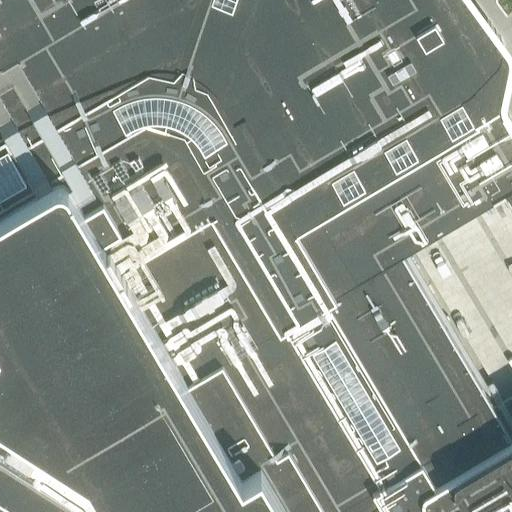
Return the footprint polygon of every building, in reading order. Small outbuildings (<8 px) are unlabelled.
[(460,511),(500,488),(505,485),(511,480),(511,469),(505,471),(450,481),(438,483),(437,483),(436,483),(435,483),(435,482),(433,480),(428,472),(425,474),(403,436),(402,435),(402,434),(390,413),(389,413),(388,412),(390,411),(389,411),(391,410),(378,389),(377,390),(376,391),(375,390),(374,388),(385,381),(374,363),(363,369),(362,367),(349,346),(348,344),(349,343),(348,342),(349,341),(338,323),(336,323),(336,322),(335,323),(334,322),(334,321),(336,320),(323,298),(321,300),(321,299),(320,298),(319,297),(307,272),(309,272),(298,252),(297,253),(282,226),(408,152),(428,139),(452,125),(455,129),(475,117),(473,113),(483,107),(483,106),(480,102),(481,101),(482,101),(482,100),(482,99),(482,98),(482,97),(482,96),(482,95),(481,94),(480,93),(479,93),(478,92),(477,92),(476,92),(476,93),(475,93),(472,89),(472,88),(462,94),(460,95),(454,99),(452,100),(420,119),(416,112),(410,116),(414,123),(387,138),(386,136),(368,147),(369,149),(309,185),(305,187),(300,188),(296,189),(291,189),(286,188),(282,186),(278,184),(274,181),(271,178),(269,174),(267,170),(269,169),(254,140),(252,141),(237,113),(220,83),(218,84),(216,79),(214,73),(213,67),(214,62),(215,56),(216,51),(219,45),(237,14),(238,12),(239,10),(240,7),(241,5),(242,3),(242,0),(197,0),(194,33),(193,39),(191,44),(188,49),(185,54),(180,58),(176,61),(170,63),(154,69),(109,87),(64,106),(34,120),(19,128),(4,135),(0,136),(0,511),(460,511)] [(0,0),(0,11),(5,9),(7,8),(20,0),(0,0)] [(20,0),(7,8),(64,106),(109,87),(57,0),(20,0)] [(57,0),(109,87),(154,69),(170,63),(176,61),(180,58),(185,54),(188,49),(191,44),(193,39),(194,33),(197,0),(57,0)] [(214,62),(213,67),(214,73),(216,79),(218,84),(220,83),(237,113),(363,40),(338,0),(242,0),(242,3),(241,5),(240,7),(239,10),(238,12),(237,14),(219,45),(216,51),(215,56),(214,62)] [(338,0),(363,40),(410,116),(416,112),(384,58),(414,40),(472,4),(468,0),(338,0)] [(472,4),(414,40),(452,100),(454,99),(460,95),(462,94),(472,88),(485,75),(499,61),(501,59),(503,56),(504,54),(504,50),(504,47),(504,43),(503,40),(501,37),(476,2),(475,1),(472,4)] [(5,9),(0,11),(0,60),(34,120),(64,106),(7,8),(5,9)] [(363,40),(237,113),(252,141),(254,140),(269,169),(267,170),(269,174),(271,178),(274,181),(278,184),(282,186),(286,188),(291,189),(296,189),(300,188),(305,187),(309,185),(369,149),(368,147),(386,136),(387,138),(414,123),(410,116),(363,40)] [(414,40),(384,58),(416,112),(420,119),(452,100),(414,40)] [(0,128),(4,135),(19,128),(34,120),(0,60),(0,128)] [(452,125),(428,139),(451,178),(474,164),(493,197),(495,196),(500,193),(502,192),(503,191),(511,185),(511,119),(499,97),(483,106),(483,107),(473,113),(475,117),(455,129),(452,125)] [(428,139),(408,152),(450,223),(493,197),(474,164),(451,178),(428,139)] [(408,152),(282,226),(297,253),(298,252),(309,272),(307,272),(319,297),(320,298),(321,299),(402,251),(403,250),(448,224),(450,223),(408,152)] [(511,185),(503,191),(511,205),(511,185)] [(402,251),(321,299),(321,300),(323,298),(336,320),(334,321),(334,322),(417,273),(416,272),(403,250),(402,251)] [(417,273),(334,322),(335,323),(336,322),(336,323),(338,323),(349,341),(348,342),(349,343),(348,344),(349,346),(431,297),(430,295),(417,273)] [(431,297),(349,346),(362,367),(444,318),(443,317),(431,297)] [(444,318),(362,367),(363,369),(374,363),(385,381),(374,388),(375,390),(410,369),(424,392),(471,364),(470,363),(444,318)] [(424,392),(389,413),(390,413),(402,434),(402,435),(403,436),(485,388),(471,364),(424,392)] [(410,369),(375,390),(376,391),(377,390),(378,389),(391,410),(389,411),(390,411),(388,412),(389,413),(424,392),(410,369)] [(485,388),(403,436),(425,474),(428,472),(507,426),(500,414),(497,409),(493,401),(485,388)] [(511,406),(511,389),(493,401),(500,414),(511,406)] [(507,426),(428,472),(433,480),(435,482),(435,483),(436,483),(437,483),(438,483),(450,481),(505,471),(511,469),(511,480),(505,485),(500,488),(460,511),(511,511),(511,407),(500,414),(507,426)]
